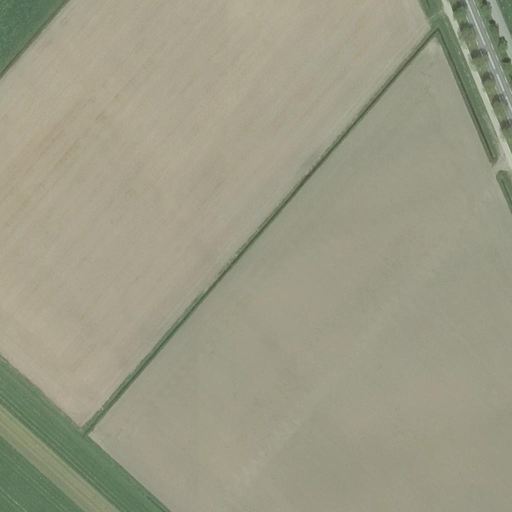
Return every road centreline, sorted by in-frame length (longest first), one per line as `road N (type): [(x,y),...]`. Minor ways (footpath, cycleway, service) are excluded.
road 1 (unclassified): [(511,163),(444,0)]
road 2 (primary): [(511,111),(466,0)]
